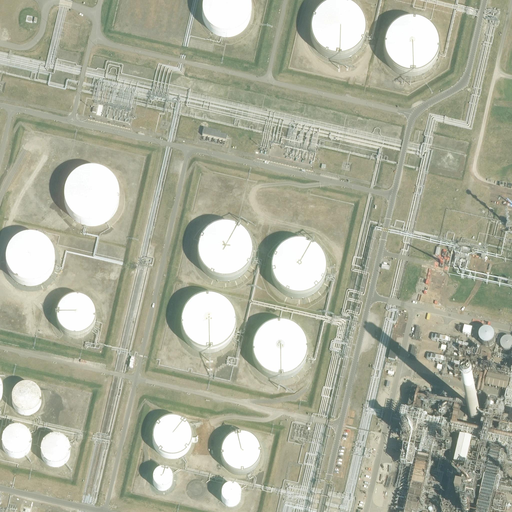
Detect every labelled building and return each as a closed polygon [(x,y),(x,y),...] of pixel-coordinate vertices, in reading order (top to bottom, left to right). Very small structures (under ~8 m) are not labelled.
[(207,26),(219,35),(230,36),(243,31),(251,22),(254,7),(250,0),(205,0),(202,10),(207,26)] [(313,41),(321,53),(334,60),(348,59),(358,53),(365,43),(367,31),(364,19),(355,10),(344,5),(334,5),(325,8),(316,16),(311,28),(313,41)] [(384,58),(392,70),(405,76),(419,76),(429,69),(436,60),(438,48),(435,36),(426,27),(415,22),(405,22),(396,25),(387,33),(383,45),(384,58)] [(204,129),(202,136),(226,142),(227,136),(220,135),(220,133),(204,129)] [(67,207),(75,220),(88,226),(102,225),(112,219),(119,210),(121,198),(118,186),(110,176),(98,171),(88,172),(79,175),(71,183),(66,195),(67,207)] [(200,261),(208,273),(221,280),(235,279),(245,273),(252,264),(254,252),(251,239),(243,230),(231,225),(221,225),(212,229),(204,236),(199,249),(200,261)] [(5,267),(13,279),(26,286),(40,285),(50,279),(57,270),(59,258),(56,245),(48,236),(36,231),(26,231),(17,235),(9,242),(4,255),(5,267)] [(274,277),(282,290),(295,296),(309,295),(319,289),(326,280),(328,268),(325,256),(316,246),(305,242),(295,242),(286,245),(277,253),(273,265),(274,277)] [(183,332),(191,345),(205,351),(218,350),(229,344),(235,335),(238,323),(235,311),(226,301),(215,296),(205,296),(196,300),(187,308),(182,320),(183,332)] [(62,332),(70,337),(82,337),(90,334),(95,329),(98,319),(96,309),(89,301),(80,297),(71,298),(63,302),(58,310),(57,323),(62,332)] [(254,361),(262,373),(275,379),(289,378),(300,372),(306,363),(308,351),(305,339),(297,329),(286,325),(275,325),(266,328),(258,336),(253,348),(254,361)] [(497,336),(497,334),(497,333),(496,331),(495,330),(493,329),(492,328),(490,328),(488,327),(486,328),(485,328),(484,329),(483,330),(482,331),(481,333),(481,334),(480,336),(481,338),(481,339),(482,340),(483,342),(484,343),(486,344),(487,344),(489,344),(490,344),(492,344),(493,343),(495,342),(496,340),(497,339),(497,337),(497,336)] [(511,338),(510,337),(508,336),(507,336),(505,336),(504,337),(502,338),(501,339),(500,340),(499,341),(499,343),(498,345),(498,346),(499,348),(500,349),(501,350),(502,351),(503,352),(505,353),(506,353),(508,353),(510,353),(511,352),(511,351),(511,338)] [(395,361),(398,345),(391,343),(388,359),(395,361)] [(447,358),(428,354),(427,359),(445,363),(447,358)] [(485,386),(507,391),(509,380),(487,374),(485,386)] [(17,413),(26,418),(35,416),(42,411),(44,402),(43,395),(39,390),(33,386),(24,386),(17,389),(13,395),(12,405),(17,413)] [(511,402),(508,408),(509,402),(506,401),(506,402),(504,406),(489,405),(488,414),(496,415),(496,414),(499,415),(498,416),(500,417),(499,419),(501,420),(500,422),(503,422),(504,421),(506,422),(510,422),(508,421),(508,420),(510,421),(511,418),(511,416),(511,411),(511,402)] [(480,415),(480,414),(479,412),(479,411),(478,410),(477,409),(475,408),(474,408),(472,408),(471,408),(470,409),(468,409),(467,410),(466,411),(466,413),(465,414),(465,415),(466,417),(466,419),(467,420),(468,421),(469,422),(470,422),(471,423),(473,423),(474,423),(476,422),(477,421),(478,420),(479,419),(480,418),(480,417),(480,415)] [(160,453),(167,458),(179,459),(187,455),(192,450),(195,440),(193,430),(187,422),(178,418),(168,419),(161,423),(155,432),(154,444),(160,453)] [(7,456),(16,460),(25,458),(32,453),(34,444),(33,437),(29,432),(23,428),(14,428),(7,431),(3,437),(2,447),(7,456)] [(226,470),(234,475),(246,475),(254,471),(258,466),(262,456),(260,446),(253,438),(244,435),(235,435),(227,439),(221,448),(221,461),(226,470)] [(47,465),(56,469),(65,467),(71,462),(74,453),(73,446),(69,441),(62,437),(54,437),(47,440),(43,446),(42,456),(47,465)] [(458,448),(454,465),(467,468),(473,441),(460,438),(459,444),(458,443),(457,448),(458,448)] [(401,466),(412,469),(416,454),(412,453),(412,452),(409,451),(408,452),(404,452),(401,466)] [(154,483),(158,488),(162,490),(168,489),(172,484),(173,477),(169,472),(164,470),(158,472),(154,476),(154,483)] [(223,498),(226,503),(231,505),(236,504),(241,499),(241,492),(238,488),(233,486),(227,487),(223,492),(223,498)] [(422,511),(423,507),(423,508),(424,504),(418,503),(425,502),(425,499),(423,499),(423,496),(425,496),(426,491),(424,492),(423,491),(421,492),(419,491),(412,492),(412,494),(411,494),(409,502),(409,504),(407,504),(408,505),(407,511),(406,511),(422,511)] [(505,511),(509,499),(497,497),(494,509),(493,509),(492,511),(505,511)]
